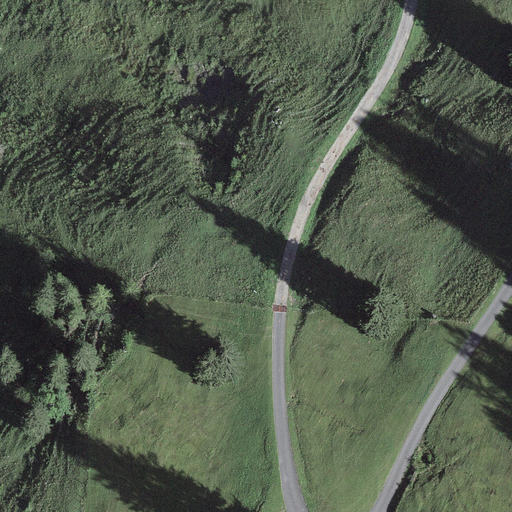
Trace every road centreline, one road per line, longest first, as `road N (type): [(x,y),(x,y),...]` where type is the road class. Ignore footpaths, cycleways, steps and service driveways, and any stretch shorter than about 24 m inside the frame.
road 1 (track): [(297,511),(278,395),(289,254),(315,184),(391,64),(412,0)]
road 2 (track): [(511,283),(423,420),(380,511)]
